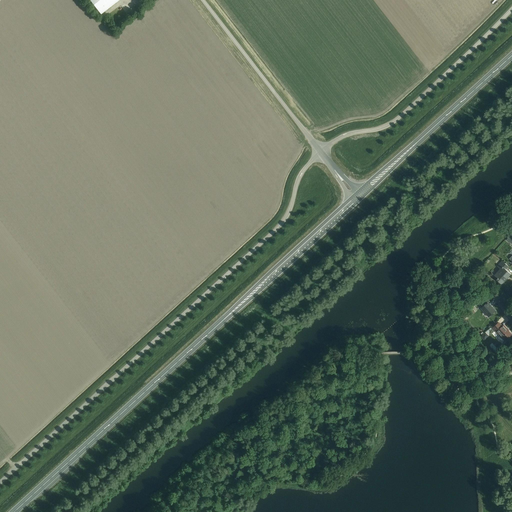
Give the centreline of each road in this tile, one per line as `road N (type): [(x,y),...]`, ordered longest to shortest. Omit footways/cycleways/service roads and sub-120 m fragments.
road 1 (unclassified): [(0,484),(284,220),(299,176),(320,151)]
road 2 (trunk): [(14,511),(354,199)]
road 3 (unclassified): [(320,151),(348,133),(389,124),(511,9)]
road 4 (trunk): [(359,195),(511,55)]
road 5 (unclassified): [(320,151),(209,0)]
